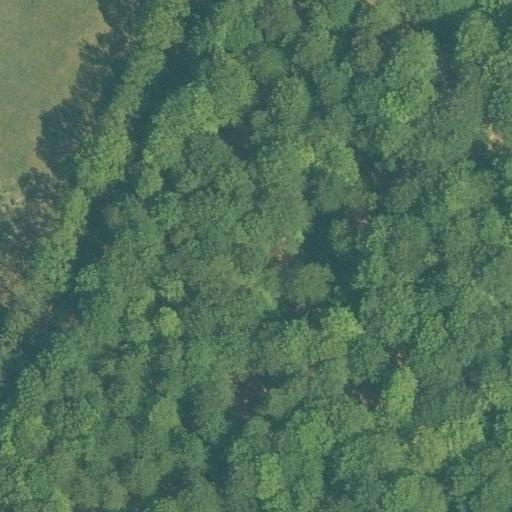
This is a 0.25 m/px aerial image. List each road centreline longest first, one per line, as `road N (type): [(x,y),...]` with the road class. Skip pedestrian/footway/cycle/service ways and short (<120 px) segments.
road 1 (track): [(443,0),(197,511)]
road 2 (track): [(204,0),(0,432)]
